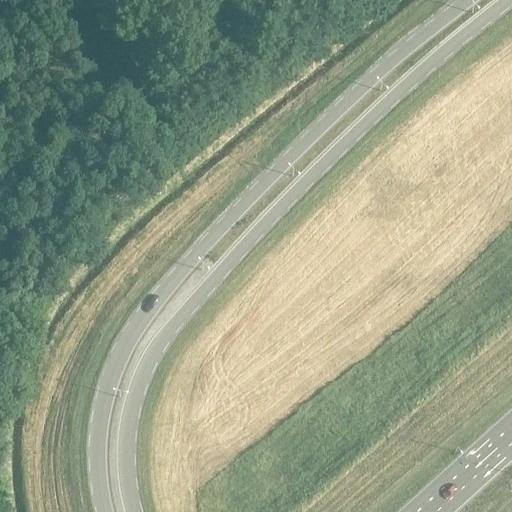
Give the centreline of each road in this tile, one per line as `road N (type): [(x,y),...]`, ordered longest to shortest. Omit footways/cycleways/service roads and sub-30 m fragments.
road 1 (trunk): [(131,511),(127,420),(156,345),(350,137),(508,0)]
road 2 (trunk): [(468,0),(331,118),(157,298),(121,354),(99,415),(103,511)]
